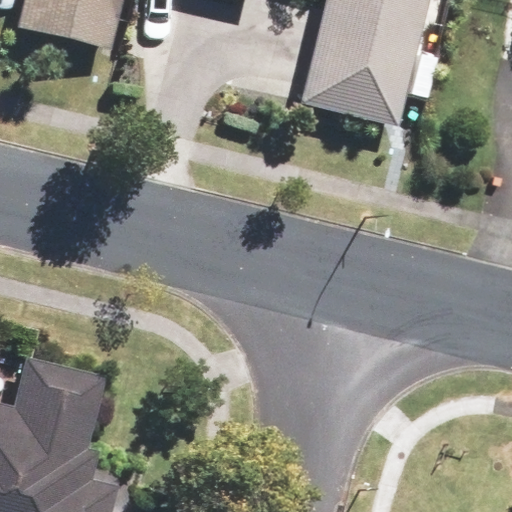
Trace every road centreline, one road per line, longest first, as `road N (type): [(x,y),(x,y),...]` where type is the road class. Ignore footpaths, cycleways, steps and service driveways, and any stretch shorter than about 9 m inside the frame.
road 1 (residential): [(0,197),(318,277)]
road 2 (residential): [(318,277),(270,511)]
road 3 (residential): [(318,277),(511,322)]
